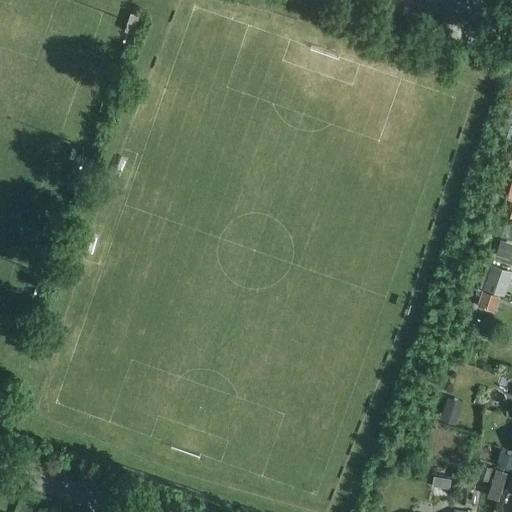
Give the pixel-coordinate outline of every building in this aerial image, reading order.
[(511,243),(502,241),(498,255),(511,260),(511,257),(511,243)] [(504,296),(511,274),(511,272),(487,263),(479,287),(504,296)] [(484,291),(479,305),(495,311),(500,297),(484,291)] [(467,319),(465,325),(485,331),(487,326),(467,319)] [(448,398),(441,420),(455,425),(462,403),(448,398)] [(511,454),(504,452),(500,464),(511,468),(511,464),(511,454)] [(482,463),(478,476),(489,480),(494,467),(482,463)]
